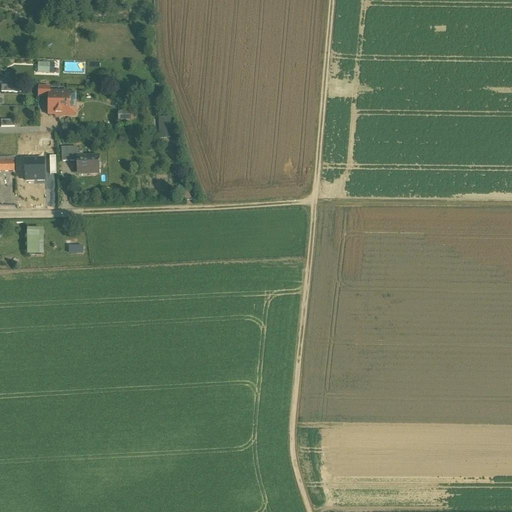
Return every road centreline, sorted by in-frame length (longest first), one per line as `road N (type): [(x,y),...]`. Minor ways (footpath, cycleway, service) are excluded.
road 1 (track): [(314,202),(292,437),(309,511)]
road 2 (track): [(314,202),(67,213)]
road 3 (track): [(332,0),(314,202)]
road 4 (track): [(314,202),(511,205)]
